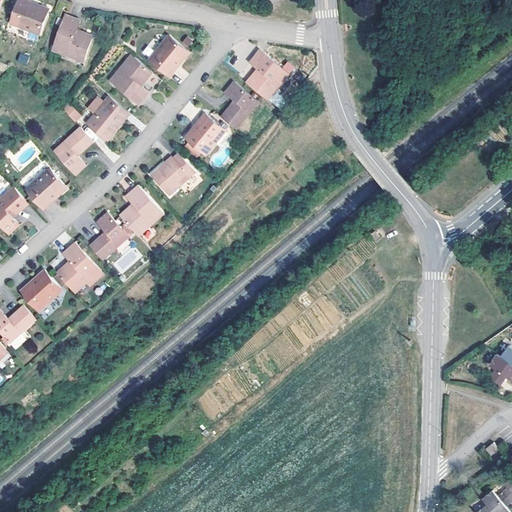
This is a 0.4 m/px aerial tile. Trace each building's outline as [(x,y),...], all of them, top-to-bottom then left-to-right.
[(9,26),(20,31),(37,38),(47,13),(31,7),(30,6),(31,4),(19,0),(9,26)] [(79,23),(65,17),(51,52),(67,59),(69,55),(83,60),(92,39),(76,32),(79,23)] [(169,39),(149,62),(170,81),(179,70),(177,69),(188,55),(169,39)] [(146,45),(142,53),(149,58),(154,49),(146,45)] [(259,69),(246,85),(265,100),(275,88),(278,90),(289,77),(262,52),(252,64),(259,69)] [(17,62),(26,65),(29,56),(20,53),(17,62)] [(153,75),(135,60),(125,71),(122,69),(110,83),(138,107),(150,95),(142,88),(153,75)] [(220,118),(235,130),(256,104),(232,84),(222,95),(231,103),(220,118)] [(87,125),(107,143),(117,132),(115,130),(128,114),(109,98),(104,104),(97,99),(88,111),(94,116),(87,125)] [(82,115),(73,105),(64,112),(74,123),(80,118),(79,117),(82,115)] [(206,159),(226,132),(206,116),(196,131),(194,129),(184,141),(206,159)] [(92,145),(80,130),(54,153),(75,178),(85,168),(78,159),(92,145)] [(161,169),(150,179),(167,198),(194,175),(178,157),(162,170),(161,169)] [(49,170),(25,191),(43,211),(53,204),(51,202),(66,189),(49,170)] [(26,204),(13,189),(0,200),(0,225),(8,236),(19,226),(11,217),(26,204)] [(131,207),(119,218),(135,236),(146,226),(149,228),(162,217),(138,189),(126,200),(131,207)] [(89,248),(103,263),(131,237),(124,228),(120,231),(107,216),(98,225),(104,234),(89,248)] [(57,275),(73,294),(84,284),(90,290),(104,278),(83,255),(86,252),(82,248),(79,250),(75,245),(63,256),(69,264),(57,275)] [(29,285),(20,294),(38,314),(61,293),(45,275),(31,287),(29,285)] [(36,322),(23,308),(8,321),(0,312),(0,334),(10,345),(36,322)] [(511,362),(511,346),(508,344),(500,355),(511,362)] [(511,379),(511,362),(500,355),(497,353),(489,363),(495,368),(489,378),(501,387),(507,377),(511,379)] [(491,455),(500,449),(494,441),(485,448),(491,455)] [(494,490),(483,498),(488,504),(494,511),(511,511),(508,506),(511,502),(511,478),(511,479),(505,484),(508,487),(498,494),(494,490)]
